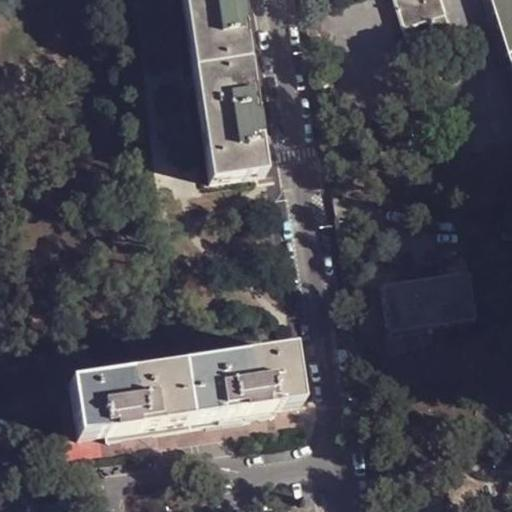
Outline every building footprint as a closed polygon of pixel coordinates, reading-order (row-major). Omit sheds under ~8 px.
[(175,0),(203,185),(259,176),(253,130),(235,22),(232,0),(175,0)] [(391,0),(398,20),(421,15),(429,35),(445,32),(435,0),(391,0)] [(511,0),(483,0),(511,86),(511,0)] [(470,254),(458,256),(460,273),(470,270),(470,254)] [(478,318),(470,270),(460,273),(450,274),(451,286),(415,292),(395,295),(394,282),(376,286),(385,333),(478,318)] [(451,286),(450,274),(413,280),(415,292),(451,286)] [(415,292),(413,280),(394,282),(395,295),(415,292)] [(63,385),(72,442),(131,432),(246,414),(295,406),(287,350),(63,385)]
